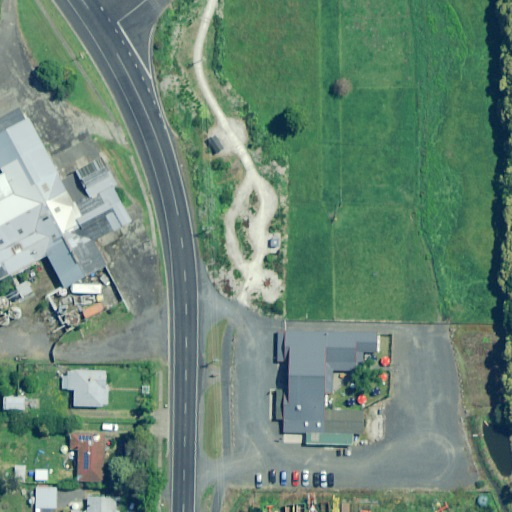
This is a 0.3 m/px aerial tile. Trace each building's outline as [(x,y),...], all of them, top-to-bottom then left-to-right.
[(0,255),(35,237),(52,271),(94,249),(14,99),(0,106),(0,255)] [(377,351),(377,332),(287,330),(287,332),(277,332),(277,362),(286,362),(285,390),(275,390),(275,420),(285,421),(285,433),(305,433),(305,445),(354,446),(354,434),(363,434),(363,411),(325,410),(326,394),(333,394),(334,370),(358,371),(358,363),(364,363),(365,351),(377,351)] [(106,407),(107,372),(67,371),(67,378),(61,378),(61,390),(74,390),(74,407),(106,407)] [(24,411),(24,399),(2,398),(1,410),(24,411)] [(104,436),(69,435),(68,450),(78,450),(77,481),(103,482),(104,436)] [(24,467),(14,467),(14,483),(23,483),(24,467)] [(48,471),(35,471),(35,481),(48,481),(48,471)] [(56,489),(35,489),(34,509),(56,510),(56,489)] [(368,511),(369,494),(335,494),(335,511),(368,511)] [(115,511),(116,499),(87,497),(86,511),(115,511)]
